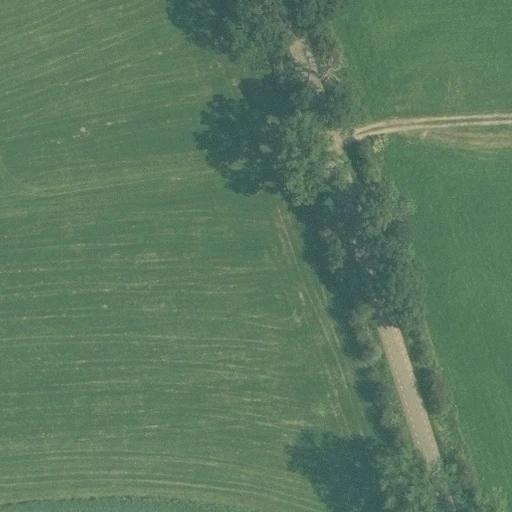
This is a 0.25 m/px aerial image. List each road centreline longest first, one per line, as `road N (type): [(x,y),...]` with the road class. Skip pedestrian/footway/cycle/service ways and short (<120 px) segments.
road 1 (secondary): [(444,511),(284,0)]
road 2 (track): [(330,145),(387,125),(511,116)]
